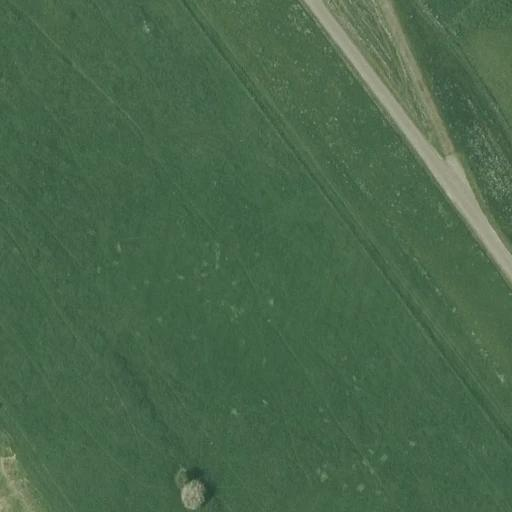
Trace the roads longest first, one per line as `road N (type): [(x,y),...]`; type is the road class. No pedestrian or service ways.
road 1 (unclassified): [(511,272),(310,0)]
road 2 (track): [(461,203),(451,153),(385,0)]
